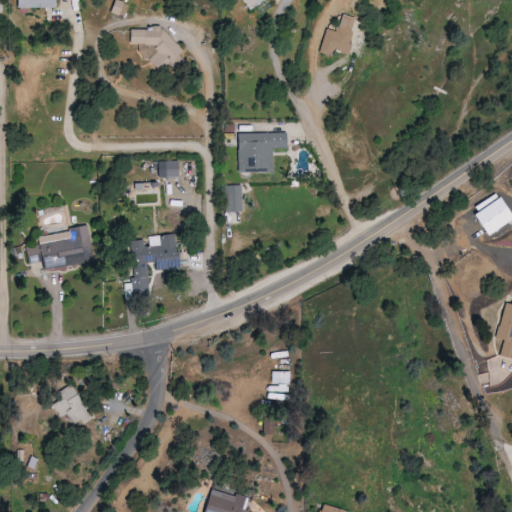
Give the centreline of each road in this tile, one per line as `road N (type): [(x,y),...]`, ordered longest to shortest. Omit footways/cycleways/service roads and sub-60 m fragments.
road 1 (tertiary): [(0,352),(86,348),(217,317),(295,280),(511,141)]
road 2 (residential): [(166,333),(140,438),(89,511)]
